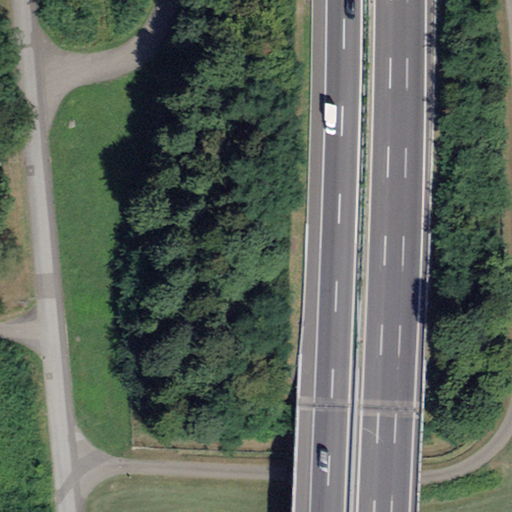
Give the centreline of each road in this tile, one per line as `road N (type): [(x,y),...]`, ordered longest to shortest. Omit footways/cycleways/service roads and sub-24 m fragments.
road 1 (motorway): [(391,511),(416,0)]
road 2 (motorway): [(361,0),(339,511)]
road 3 (unclassified): [(65,465),(431,475),(469,466),(511,411)]
road 4 (unclassified): [(54,324),(36,86)]
road 5 (residential): [(36,86),(128,62),(166,27),(175,0)]
road 6 (unclassified): [(65,465),(54,324)]
